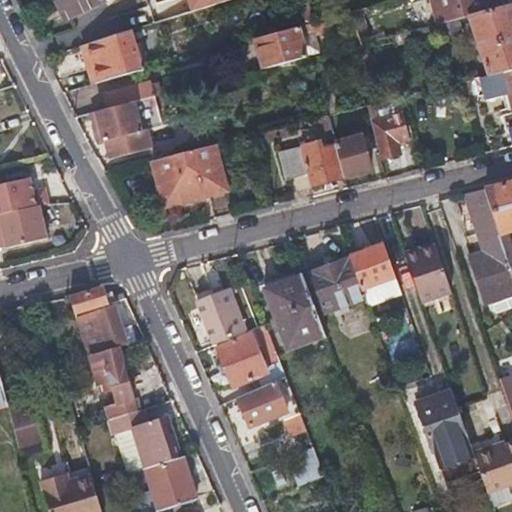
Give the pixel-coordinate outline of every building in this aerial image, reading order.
[(53,0),(66,25),(114,0),(53,0)] [(189,0),(194,12),(231,0),(189,0)] [(430,0),(436,24),(456,19),(468,16),(489,10),(486,0),(430,0)] [(503,71),(511,68),(511,7),(511,5),(489,10),(468,16),(488,75),(496,73),(503,71)] [(355,21),(354,16),(353,11),(303,25),(306,35),(355,21)] [(460,31),(456,19),(436,24),(439,33),(440,37),(460,31)] [(411,41),(439,33),(436,24),(408,31),(411,41)] [(296,28),(275,34),(254,40),(262,69),(304,58),(296,28)] [(131,32),(107,40),(83,47),(89,64),(93,62),(100,84),(144,71),(131,32)] [(511,68),(503,71),(511,106),(511,107),(500,110),(505,128),(508,128),(511,141),(511,68)] [(464,75),(466,80),(480,77),(477,69),(471,71),(472,73),(464,75)] [(480,77),(466,80),(450,84),(454,99),(487,91),(490,101),(502,98),(496,73),(488,75),(480,77)] [(115,108),(153,98),(149,83),(111,94),(115,108)] [(324,116),(334,114),(327,90),(313,93),(320,118),(324,116)] [(104,96),(108,110),(115,108),(111,94),(104,96)] [(108,110),(95,113),(104,144),(108,162),(152,152),(147,133),(164,129),(155,97),(153,98),(115,108),(108,110)] [(402,114),(390,118),(377,121),(372,104),(363,106),(380,158),(401,154),(398,141),(408,139),(402,114)] [(88,115),(97,146),(104,144),(95,113),(88,115)] [(316,119),(318,131),(328,128),(324,116),(320,118),(316,119)] [(334,146),(344,178),(370,171),(361,136),(333,143),(334,146)] [(299,147),(306,172),(310,187),(344,178),(334,146),(320,150),(318,143),(299,147)] [(151,161),(157,185),(163,209),(226,192),(214,145),(151,161)] [(306,172),(299,147),(278,152),(285,178),(306,172)] [(0,253),(55,243),(43,177),(0,184),(0,253)] [(511,181),(484,189),(503,249),(511,247),(507,234),(511,231),(511,181)] [(503,249),(484,189),(463,194),(487,265),(473,270),(488,318),(491,317),(494,326),(499,329),(511,324),(511,276),(510,269),(505,256),(503,249)] [(349,257),(362,290),(394,278),(382,245),(349,257)] [(433,245),(402,256),(419,303),(449,292),(433,245)] [(364,298),(362,290),(349,257),(309,273),(324,313),(364,298)] [(301,276),(282,283),(263,290),(286,352),(324,338),(301,276)] [(105,294),(104,291),(102,288),(68,298),(73,317),(123,301),(121,295),(112,297),(111,293),(105,294)] [(246,333),(236,311),(227,290),(195,303),(214,347),(246,333)] [(114,310),(75,321),(86,358),(117,349),(125,347),(124,345),(138,342),(134,330),(121,333),(114,310)] [(27,322),(29,332),(32,342),(44,339),(38,318),(27,322)] [(258,378),(262,387),(286,376),(265,324),(254,329),(270,367),(264,369),(249,336),(215,350),(232,389),(258,378)] [(491,353),(496,367),(500,380),(511,375),(511,348),(511,346),(491,353)] [(86,358),(92,377),(104,374),(114,406),(103,409),(106,421),(135,413),(117,349),(86,358)] [(286,376),(262,387),(236,399),(249,429),(286,411),(289,418),(300,413),(286,376)] [(449,391),(432,397),(415,403),(432,451),(434,450),(466,438),(449,391)] [(32,401),(6,407),(18,458),(46,451),(32,401)] [(141,411),(135,413),(106,421),(111,435),(133,429),(146,470),(180,459),(172,436),(167,437),(161,420),(145,425),(141,411)] [(114,436),(121,458),(129,455),(122,433),(114,436)] [(471,452),(466,438),(434,450),(445,483),(477,471),(471,452)] [(492,444),(471,452),(477,471),(480,479),(484,492),(511,482),(511,441),(494,448),(492,444)] [(300,488),(326,478),(316,449),(289,458),(300,488)] [(121,458),(124,466),(126,474),(134,471),(129,455),(121,458)] [(182,458),(180,459),(146,470),(142,471),(155,511),(159,511),(197,500),(182,458)] [(477,471),(445,483),(448,491),(456,490),(464,488),(471,485),(478,481),(480,479),(477,471)] [(59,477),(62,486),(70,484),(71,483),(68,474),(59,477)] [(99,511),(90,477),(71,483),(70,484),(62,486),(59,477),(40,482),(48,511),(99,511)]
